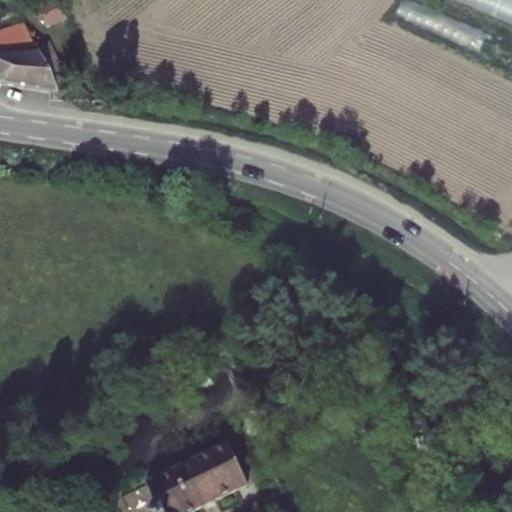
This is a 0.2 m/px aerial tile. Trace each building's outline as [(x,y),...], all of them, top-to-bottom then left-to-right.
[(511,44),(410,0),(406,0),(398,16),(511,65),(511,44)] [(511,0),(460,0),(511,23),(511,0)] [(48,24),(66,16),(59,1),(41,9),(48,24)] [(35,54),(25,33),(0,45),(0,84),(1,85),(1,84),(54,94),(51,86),(62,81),(47,48),(35,54)] [(241,443),(159,483),(173,511),(200,511),(260,483),(241,443)]
